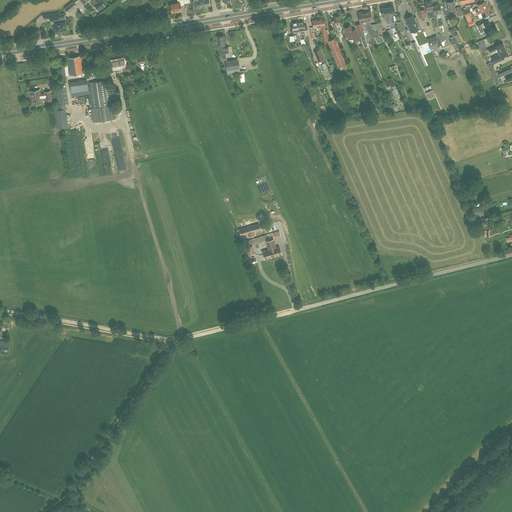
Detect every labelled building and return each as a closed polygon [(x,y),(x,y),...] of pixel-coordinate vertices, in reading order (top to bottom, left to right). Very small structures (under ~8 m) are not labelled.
[(170,5),(171,12),(181,10),(181,6),(184,5),(183,0),(177,0),(178,3),(170,5)] [(198,0),(200,7),(202,7),(202,8),(205,8),(205,6),(206,6),(210,5),(208,0),(198,0)] [(450,1),(449,0),(448,0),(443,1),(444,7),(447,6),(448,7),(447,7),(448,8),(448,9),(448,11),(452,10),(452,13),(455,12),(455,10),(453,1),(450,1)] [(468,6),(466,0),(459,0),(460,3),(464,2),(464,4),(465,4),(465,8),(463,9),(464,10),(468,8),(468,6)] [(470,3),(470,1),(474,1),(473,0),(466,0),(468,6),(468,8),(476,5),(475,3),(470,4),(470,3)] [(425,12),(427,12),(428,18),(434,17),(433,10),(432,5),(433,5),(432,1),(426,2),(427,10),(425,11),(425,12)] [(476,5),(477,4),(479,7),(475,9),(476,12),(478,11),(480,11),(487,8),(484,1),(481,3),(480,1),(476,3),(476,5)] [(76,7),(72,2),(64,8),(68,13),(76,7)] [(438,27),(436,14),(441,14),(439,4),(433,5),(432,5),(433,10),(434,17),(435,19),(433,19),(434,27),(438,27)] [(389,7),(387,8),(386,6),(382,7),(382,9),(381,9),(383,16),(387,24),(391,23),(391,22),(389,7)] [(468,8),(464,10),(462,11),(465,17),(470,15),(471,14),(468,8)] [(480,14),(481,13),(483,17),(490,14),(487,8),(480,11),(478,11),(479,14),(480,14)] [(425,9),(418,11),(419,17),(420,17),(421,21),(426,20),(425,16),(426,16),(425,12),(425,11),(425,9)] [(379,31),(371,32),(369,21),(371,20),(370,11),(365,12),(366,21),(367,25),(368,31),(369,38),(375,37),(377,43),(383,41),(382,37),(381,36),(379,36),(379,31)] [(366,40),(363,32),(368,31),(367,25),(366,21),(365,12),(358,13),(360,24),(356,25),(358,33),(362,41),(366,40)] [(61,30),(59,13),(43,15),(44,19),(50,18),(50,21),(57,20),(57,23),(55,23),(56,29),(54,29),(54,33),(60,32),(60,31),(61,30)] [(59,13),(61,30),(66,30),(66,27),(70,26),(69,21),(65,22),(63,22),(63,18),(65,18),(64,13),(59,14),(59,13)] [(334,20),(330,21),(332,25),(336,36),(339,43),(341,42),(339,35),(338,30),(341,30),(340,25),(341,25),(340,20),(339,16),(338,16),(334,17),(334,20)] [(413,16),(405,19),(407,24),(406,25),(408,29),(409,28),(411,32),(415,30),(417,35),(422,32),(415,17),(414,18),(413,16)] [(327,31),(327,27),(325,27),(325,26),(324,18),(318,19),(319,27),(320,29),(321,29),(322,34),(325,42),(328,41),(329,40),(327,34),(326,31),(327,31)] [(304,21),(298,22),(300,40),(304,39),(304,35),(305,33),(308,33),(306,25),(304,25),(304,21)] [(396,22),(400,32),(405,30),(401,21),(396,22)] [(478,29),(483,27),(486,35),(497,30),(494,24),(490,25),(488,21),(477,26),(478,29)] [(300,40),(298,22),(292,23),(293,31),(294,31),(294,36),(296,40),(300,40)] [(360,39),(358,35),(355,29),(353,30),(350,25),(344,28),(346,33),(348,39),(352,38),(354,41),(360,39)] [(426,39),(429,46),(439,42),(436,35),(426,39)] [(225,43),(224,36),(217,37),(218,44),(219,48),(220,48),(221,53),(222,58),(225,58),(225,53),(229,52),(228,46),(225,47),(224,43),(225,43)] [(329,40),(328,41),(338,67),(346,64),(338,43),(335,38),(329,40)] [(415,41),(411,43),(415,51),(418,57),(421,55),(419,50),(415,41)] [(480,41),(477,42),(480,50),(486,47),(484,44),(482,45),(480,41)] [(505,48),(502,42),(488,49),(490,52),(496,49),(498,51),(505,48)] [(508,54),(505,48),(498,51),(499,54),(491,57),(493,61),(486,64),(491,75),(496,73),(493,67),(494,63),(504,59),(503,56),(508,54)] [(324,60),(319,49),(314,52),(318,62),(324,60)] [(421,55),(418,57),(422,67),(426,65),(421,55)] [(81,56),(67,58),(70,75),(83,73),(81,56)] [(112,64),(107,64),(103,64),(104,71),(108,71),(108,70),(113,69),(114,70),(124,69),(125,71),(129,71),(128,65),(125,65),(124,60),(112,62),(112,64)] [(239,68),(238,61),(226,63),(227,70),(239,68)] [(507,70),(498,74),(501,81),(506,79),(508,82),(511,79),(511,71),(508,73),(507,70)] [(397,89),(392,77),(388,79),(391,87),(392,86),(394,90),(397,89)] [(90,94),(88,79),(69,82),(71,97),(90,94)] [(107,80),(89,83),(93,108),(91,109),(93,122),(115,119),(113,105),(111,106),(110,100),(117,98),(115,85),(108,86),(107,80)] [(66,109),(65,104),(68,104),(66,86),(56,88),(59,110),(66,109)] [(45,93),(40,94),(40,90),(30,92),(31,104),(42,103),(41,98),(45,97),(46,100),(52,99),(50,91),(44,92),(45,93)] [(435,97),(432,90),(426,93),(428,100),(435,97)] [(89,174),(96,173),(93,148),(85,149),(89,174)] [(239,229),(241,236),(248,234),(247,231),(253,229),(254,232),(261,230),(259,224),(239,229)] [(273,238),(281,236),(279,230),(272,232),(273,238)] [(266,242),(269,249),(263,251),(265,259),(281,254),(279,246),(275,247),(273,240),(266,242)] [(0,349),(9,349),(9,341),(0,341),(0,349)]
